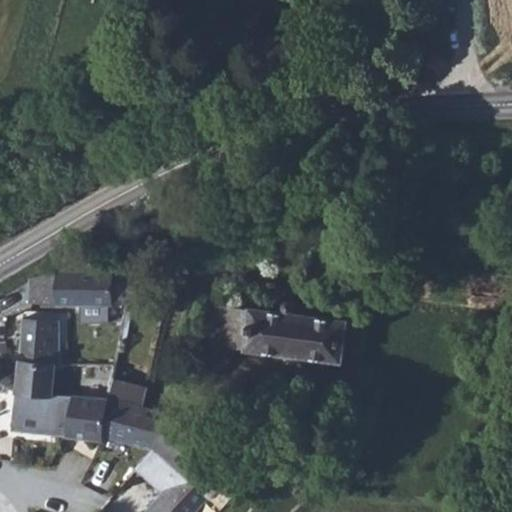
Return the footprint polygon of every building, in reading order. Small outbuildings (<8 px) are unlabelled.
[(138,271),(63,271),(61,301),(130,302),(139,299),(138,271)] [(347,361),(353,319),(219,304),(216,338),(188,371),(209,388),(235,357),(235,346),(347,361)] [(62,318),(28,317),(26,336),(23,359),(59,361),(62,361),(62,318)] [(72,361),(82,362),(82,344),(72,342),(72,361)] [(23,359),(20,391),(56,392),(59,361),(23,359)] [(18,428),(69,435),(73,393),(56,392),(20,391),(18,428)] [(159,448),(175,418),(150,407),(106,396),(73,393),(69,435),(104,439),(106,434),(159,448)] [(235,476),(252,478),(256,471),(252,461),(238,462),(219,456),(175,418),(159,448),(212,500),(235,476)] [(149,511),(200,511),(212,500),(159,448),(138,469),(164,498),(149,511)]
